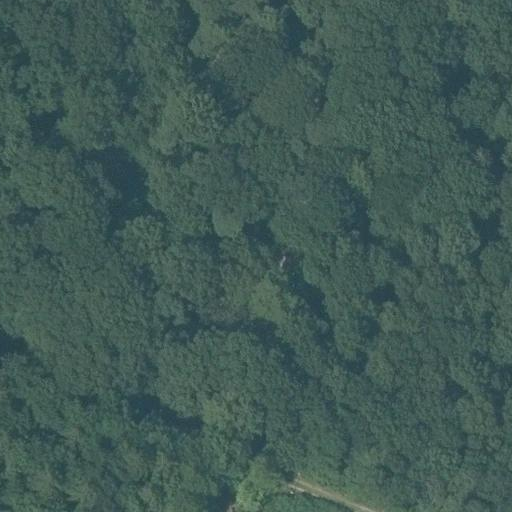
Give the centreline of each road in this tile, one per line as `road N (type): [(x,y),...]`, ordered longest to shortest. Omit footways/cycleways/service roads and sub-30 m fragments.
road 1 (track): [(392,0),(221,441)]
road 2 (track): [(221,441),(0,356)]
road 3 (track): [(393,511),(221,441)]
